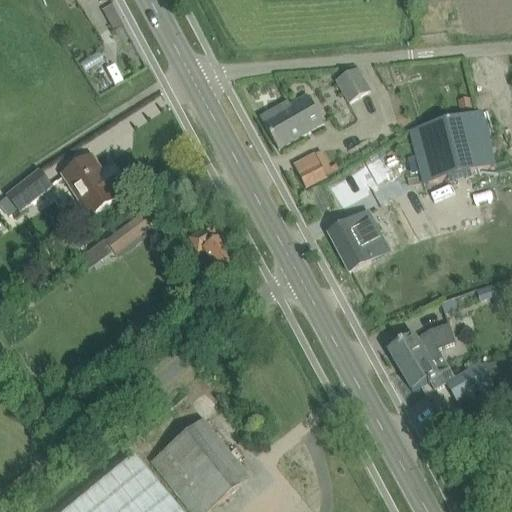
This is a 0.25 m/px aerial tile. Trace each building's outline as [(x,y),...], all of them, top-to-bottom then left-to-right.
[(357,71),(336,83),(349,106),(371,94),(357,71)] [(391,89),(383,91),(391,120),(447,106),(444,95),(396,108),(391,89)] [(324,126),(307,97),(290,107),(288,104),(260,120),(279,153),(324,126)] [(396,136),(411,190),(496,167),(481,113),(396,136)] [(386,156),(344,173),(364,223),(406,207),(386,156)] [(127,190),(115,172),(105,178),(92,158),(62,177),(90,219),(119,199),(117,197),(127,190)] [(327,179),(320,165),(298,176),(305,190),(327,179)] [(0,204),(0,207),(9,219),(18,211),(20,214),(51,189),(39,173),(8,198),(8,199),(0,204)] [(114,254),(150,227),(142,216),(106,243),(114,254)] [(429,255),(424,243),(434,239),(428,223),(398,237),(410,263),(429,255)] [(216,226),(190,241),(198,255),(204,251),(219,276),(239,265),(216,226)] [(350,275),(371,264),(382,257),(375,243),(373,244),(366,230),(356,235),(335,246),(350,275)] [(434,296),(437,307),(480,297),(471,260),(406,275),(412,301),(434,296)] [(454,304),(443,308),(446,316),(457,311),(454,304)] [(424,365),(440,355),(444,353),(442,350),(456,346),(449,327),(428,335),(417,342),(415,339),(403,346),(403,345),(400,346),(400,348),(388,354),(399,373),(420,360),(424,365)] [(456,381),(440,355),(424,365),(420,360),(399,373),(412,394),(428,384),(429,386),(430,385),(435,393),(447,387),(458,405),(491,385),(480,366),(456,381)] [(465,431),(460,421),(450,427),(455,437),(465,431)] [(204,424),(152,464),(189,511),(211,511),(250,482),(204,424)] [(70,511),(180,511),(136,458),(70,511)]
